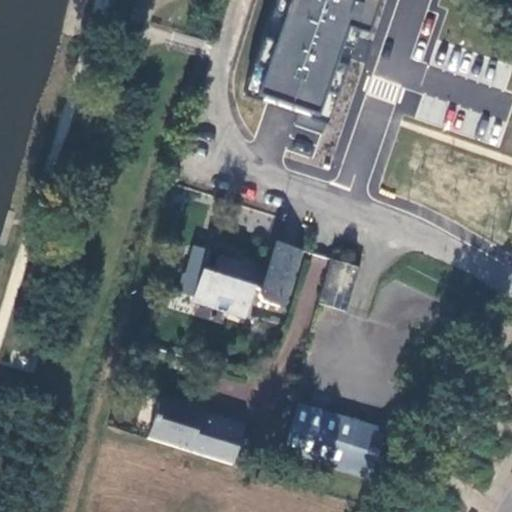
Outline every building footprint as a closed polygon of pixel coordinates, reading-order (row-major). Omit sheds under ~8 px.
[(278,0),(246,93),(325,122),(359,37),(367,40),(380,0),(278,0)] [(178,295),(247,318),(256,291),(263,295),(271,265),(247,259),(245,270),(222,260),(219,272),(206,268),(210,253),(194,248),(188,275),(185,274),(178,295)] [(362,271),(332,261),(320,306),(348,317),(362,271)] [(234,463),(245,427),(204,415),(205,411),(188,406),(187,410),(160,402),(149,438),(234,463)] [(389,432),(301,403),(285,452),(373,481),(389,432)]
